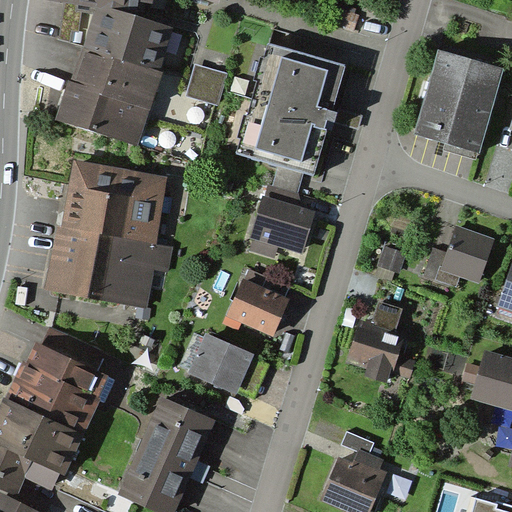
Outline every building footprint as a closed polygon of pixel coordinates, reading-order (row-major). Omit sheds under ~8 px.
[(30,0),(30,3),(75,6),(133,15),(134,5),(152,7),(153,0),(30,0)] [(300,0),(274,0),(314,14),(317,6),(300,0)] [(336,2),(332,14),(356,22),(360,10),(336,2)] [(154,72),(165,31),(75,6),(63,48),(81,52),(154,72)] [(345,65),(267,43),(237,152),(315,174),(327,129),(332,130),(337,112),(333,111),(345,65)] [(503,68),(439,50),(415,131),(479,149),(503,68)] [(144,113),(154,72),(81,52),(66,87),(144,113)] [(198,62),(188,97),(218,106),(228,71),(198,62)] [(134,151),(144,113),(66,87),(48,126),(134,151)] [(167,180),(67,162),(43,291),(143,309),(167,180)] [(316,217),(261,202),(250,242),(304,258),(316,217)] [(419,272),(433,278),(438,267),(476,282),(491,246),(454,231),(446,250),(431,244),(419,272)] [(386,246),(378,268),(399,276),(407,253),(386,246)] [(511,318),(511,267),(497,313),(511,318)] [(287,303),(240,285),(226,321),(272,339),(287,303)] [(367,328),(358,325),(344,364),(393,381),(407,342),(393,337),(400,317),(375,308),(367,328)] [(87,397),(107,355),(51,328),(31,370),(87,397)] [(233,398),(249,357),(201,338),(185,379),(233,398)] [(511,366),(483,359),(471,402),(511,413),(511,453),(507,472),(511,473),(511,366)] [(87,397),(31,370),(21,365),(4,401),(80,436),(96,401),(87,397)] [(144,511),(173,511),(212,422),(156,399),(113,499),(144,511)] [(80,436),(4,401),(0,409),(0,452),(61,479),(80,436)] [(375,442),(347,431),(341,444),(369,456),(375,442)] [(61,479),(0,452),(0,497),(14,505),(24,484),(53,496),(61,479)] [(346,511),(376,511),(388,482),(337,462),(321,502),(346,511)] [(0,511),(29,511),(14,505),(0,497),(0,511)]
